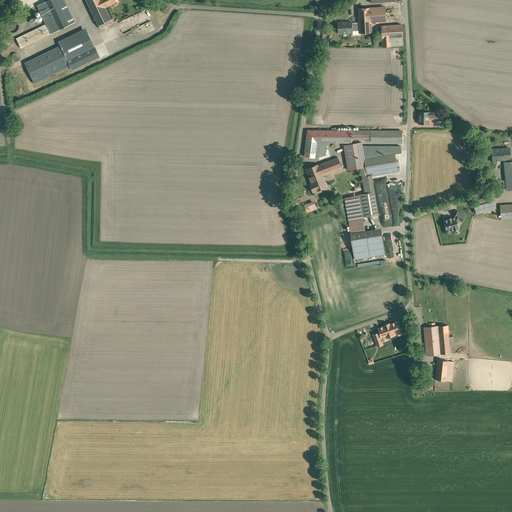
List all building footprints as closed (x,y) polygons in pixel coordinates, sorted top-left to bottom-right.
[(63,0),(49,0),(37,6),(46,24),(51,22),(56,31),(56,32),(75,23),(63,0)] [(86,0),(100,28),(112,23),(105,8),(109,6),(105,0),(86,0)] [(385,7),(370,8),(358,9),(359,23),(359,30),(359,34),(371,33),(371,22),(386,21),(385,7)] [(19,29),(19,26),(18,24),(17,22),(15,21),(13,21),(11,21),(9,22),(7,24),(7,27),(7,29),(9,31),(11,32),(13,33),(15,32),(17,31),(19,29)] [(46,24),(16,39),(21,48),(56,31),(51,22),(46,24)] [(352,22),(338,23),(338,34),(352,33),(352,30),(359,30),(359,23),(352,23),(352,22)] [(402,25),(381,26),(382,47),(403,46),(402,25)] [(88,33),(25,63),(35,84),(35,83),(71,66),(68,60),(95,47),(88,33)] [(95,47),(68,60),(71,66),(73,70),(100,57),(95,47)] [(20,59),(20,57),(20,56),(19,54),(17,53),(16,53),(14,53),(13,54),(12,56),(12,57),(12,59),(13,60),(14,61),(16,61),(17,61),(19,60),(20,59)] [(428,112),(419,112),(419,124),(428,124),(428,117),(434,117),(434,113),(428,113),(428,112)] [(342,131),(307,130),(307,131),(308,131),(306,143),(304,157),(314,158),(319,158),(321,143),(337,143),(337,141),(342,141),(342,131)] [(342,131),(342,141),(352,141),(352,139),(366,140),(371,131),(342,131)] [(371,131),(366,140),(370,143),(402,143),(402,131),(371,131)] [(361,142),(344,145),(348,170),(361,168),(365,167),(366,167),(362,146),(361,142)] [(475,146),(480,154),(485,151),(481,143),(475,146)] [(401,146),(362,146),(366,167),(365,167),(367,177),(369,176),(398,171),(395,154),(402,153),(401,146)] [(509,148),(491,150),(492,161),(497,161),(497,159),(505,158),(505,162),(511,162),(509,148)] [(338,157),(319,165),(324,178),(331,175),(343,171),(338,157)] [(319,165),(306,170),(309,177),(309,178),(311,184),(310,184),(313,192),(315,191),(327,186),(325,182),(324,178),(319,165)] [(375,215),(369,176),(367,177),(365,167),(361,168),(365,194),(359,195),(362,217),(375,215)] [(489,174),(482,175),(484,185),(491,184),(489,174)] [(362,217),(359,195),(344,198),(349,228),(350,232),(365,229),(362,217)] [(492,197),(473,202),(476,214),(488,211),(495,209),(492,197)] [(511,204),(500,206),(501,220),(511,218),(511,204)] [(466,216),(458,212),(455,219),(444,222),(447,233),(459,228),(458,223),(459,221),(462,223),(466,216)] [(380,229),(351,233),(352,239),(355,259),(384,254),(380,229)] [(390,324),(384,326),(384,327),(379,329),(381,333),(378,334),(380,338),(386,336),(386,337),(394,335),(394,333),(398,332),(395,323),(390,325),(390,324)] [(428,327),(424,328),(425,337),(449,335),(448,325),(435,327),(428,327)] [(378,334),(374,335),(377,346),(382,344),(378,334)] [(449,335),(425,337),(427,355),(455,353),(453,337),(449,337),(449,335)] [(454,362),(437,360),(435,380),(445,381),(451,381),(454,362)]
